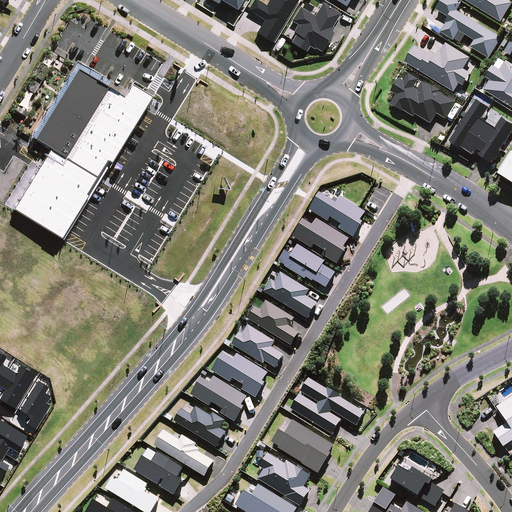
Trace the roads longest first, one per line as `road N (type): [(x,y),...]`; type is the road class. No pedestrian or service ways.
road 1 (secondary): [(30,511),(209,302),(307,141)]
road 2 (residential): [(190,511),(224,480),(418,168)]
road 3 (tertiary): [(299,104),(133,0)]
road 4 (residential): [(511,509),(419,404)]
road 5 (residential): [(419,404),(365,461),(334,511)]
